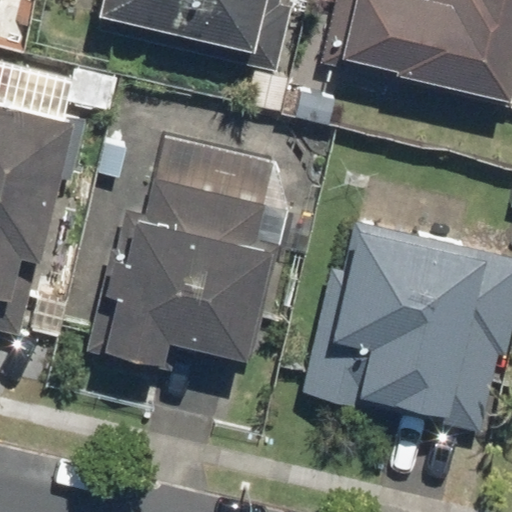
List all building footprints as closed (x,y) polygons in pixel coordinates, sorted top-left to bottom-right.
[(82,0),(77,27),(260,70),(275,0),(82,0)] [(511,0),(324,0),(310,62),(508,107),(511,89),(511,0)] [(0,330),(14,334),(63,118),(0,104),(0,330)] [(115,183),(75,349),(146,366),(153,339),(246,362),(294,164),(159,131),(145,190),(115,183)] [(511,258),(334,216),(292,389),(478,433),(511,292),(511,258)] [(511,375),(502,417),(511,419),(511,375)]
